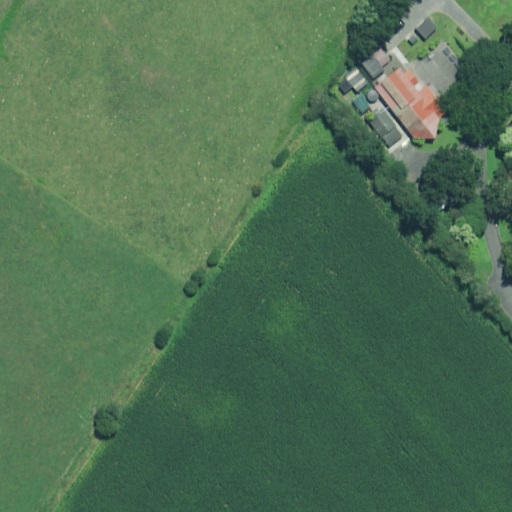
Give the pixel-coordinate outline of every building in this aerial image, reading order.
[(430,16),(418,26),(428,37),(440,26),(430,16)] [(369,73),(375,81),(387,73),(382,64),(369,73)] [(402,67),(378,86),(418,138),(439,137),(443,118),(402,67)] [(365,95),(354,103),(364,116),(374,107),(365,95)] [(407,133),(386,107),(370,120),(391,146),(407,133)]
